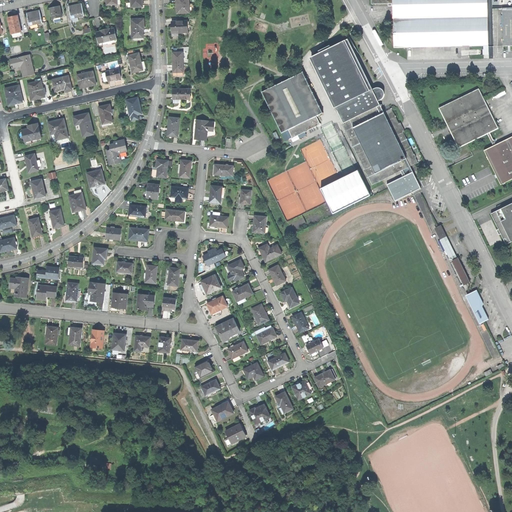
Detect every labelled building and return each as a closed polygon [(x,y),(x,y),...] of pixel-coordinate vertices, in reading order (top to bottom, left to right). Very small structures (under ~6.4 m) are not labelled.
[(176,0),(177,6),(177,13),(189,13),(189,3),(188,0),(176,0)] [(486,0),(393,0),(394,4),(394,24),(394,47),(487,45),(486,0)] [(69,7),(72,18),(84,16),(82,4),(75,5),(69,7)] [(50,9),(53,20),(63,17),(60,6),(54,8),(50,9)] [(511,7),(502,8),(503,46),(511,45),(511,7)] [(27,14),(30,26),(42,23),(39,11),(33,12),(27,14)] [(8,18),(12,34),(21,31),(17,15),(12,17),(8,18)] [(134,39),(146,38),(145,28),(144,19),(133,20),(134,39)] [(172,28),(172,37),(179,37),(179,32),(189,32),(189,22),(172,22),(172,28)] [(98,45),(117,42),(115,29),(109,30),(109,27),(103,28),(100,29),(100,31),(96,32),(98,45)] [(345,122),(343,123),(373,185),(419,162),(393,108),(386,112),(380,101),(385,99),(387,96),(386,92),(383,89),(380,88),(375,90),(350,39),(333,48),(332,46),(320,52),(321,54),(313,57),(345,122)] [(173,62),(173,72),(183,72),(183,52),(173,52),(173,62)] [(129,55),(133,73),(138,71),(143,70),(139,53),(129,55)] [(59,57),(61,64),(67,62),(64,55),(59,57)] [(29,56),(10,61),(12,67),(20,65),(21,70),(23,77),(34,74),(29,56)] [(106,72),(108,80),(115,78),(122,77),(120,68),(106,72)] [(321,122),(317,114),(324,111),(303,70),(262,91),(282,131),(289,128),(293,136),(321,122)] [(78,75),(81,88),(89,86),(96,84),(93,71),(78,75)] [(54,80),(56,91),(62,90),(66,89),(66,91),(73,90),(69,76),(54,80)] [(29,85),(32,99),(39,98),(46,96),(41,78),(37,79),(38,82),(29,85)] [(6,89),(10,105),(17,103),(23,102),(20,86),(6,89)] [(173,95),(173,99),(190,100),(190,90),(174,89),(173,95)] [(477,90),(440,108),(451,130),(458,144),(485,131),(489,129),(495,126),(477,90)] [(130,107),(132,115),(136,114),(141,112),(139,105),(140,104),(139,97),(127,100),(128,107),(130,107)] [(99,107),(103,124),(113,121),(111,113),(112,112),(110,104),(103,106),(99,107)] [(80,115),(73,117),(76,129),(81,128),(83,136),(94,133),(89,113),(80,115)] [(169,127),(168,135),(179,136),(180,118),(170,117),(169,127)] [(55,121),(49,122),(52,134),(55,133),(57,139),(68,136),(67,132),(69,132),(66,123),(65,123),(64,119),(55,121)] [(196,127),(195,138),(201,139),(207,139),(207,134),(207,129),(214,130),(214,123),(208,123),(208,121),(198,120),(197,127),(196,127)] [(24,137),(25,141),(37,138),(42,137),(38,123),(33,124),(33,127),(28,128),(22,130),(24,137)] [(492,145),(483,149),(499,182),(511,175),(511,135),(496,143),(489,129),(485,131),(492,145)] [(107,152),(109,162),(114,161),(115,164),(118,163),(122,162),(120,153),(128,151),(125,140),(115,143),(116,145),(110,146),(111,151),(107,152)] [(29,165),(30,171),(39,169),(35,154),(25,156),(26,161),(27,165),(29,165)] [(159,166),(158,177),(167,177),(168,160),(157,159),(157,163),(157,166),(159,166)] [(182,160),(181,177),(191,177),(191,170),(192,161),(182,160)] [(216,164),(215,173),(233,175),(234,166),(225,165),(216,164)] [(87,173),(91,188),(98,186),(106,184),(102,169),(87,173)] [(321,187),(333,213),(371,196),(360,170),(321,187)] [(414,172),(388,184),(396,201),(422,188),(414,172)] [(33,190),(35,198),(46,195),(42,178),(31,181),(33,190)] [(0,192),(9,190),(6,179),(0,180),(0,192)] [(147,191),(147,198),(158,198),(158,185),(147,185),(147,191)] [(190,188),(173,186),(172,196),(180,196),(189,197),(189,193),(190,188)] [(211,192),(210,201),(221,202),(223,187),(212,186),(211,192)] [(242,189),(241,202),(246,202),(251,203),(252,189),(242,189)] [(69,196),(73,212),(78,211),(78,210),(81,209),(86,208),(82,193),(77,194),(69,196)] [(511,202),(490,213),(497,228),(505,244),(511,240),(511,202)] [(131,209),(130,215),(146,216),(147,206),(131,205),(131,209)] [(54,221),(56,228),(60,227),(65,225),(61,209),(50,212),(52,221),(54,221)] [(185,211),(167,209),(166,219),(175,220),(185,221),(185,211)] [(219,225),(228,226),(229,216),(212,214),(211,224),(219,225)] [(268,216),(255,215),(254,219),(254,224),(256,224),(255,232),(265,233),(266,224),(267,224),(268,216)] [(0,219),(0,229),(17,225),(15,216),(5,218),(0,219)] [(29,220),(33,237),(38,236),(42,234),(38,217),(29,220)] [(436,226),(442,237),(446,235),(441,224),(436,226)] [(107,232),(107,238),(121,239),(122,228),(108,227),(107,232)] [(149,228),(132,227),(131,238),(138,239),(148,240),(149,228)] [(450,255),(455,254),(446,235),(442,237),(440,238),(447,253),(449,252),(450,255)] [(0,241),(0,251),(0,253),(9,251),(17,249),(15,238),(0,241)] [(263,256),(266,262),(281,254),(277,245),(269,249),(267,245),(259,248),(263,256)] [(95,247),(93,263),(104,264),(105,255),(108,256),(108,252),(109,249),(95,247)] [(203,256),(207,265),(214,262),(221,259),(221,258),(225,256),(222,249),(218,251),(217,251),(216,248),(210,251),(211,253),(203,256)] [(70,256),(69,266),(84,267),(84,257),(75,256),(70,256)] [(463,285),(469,282),(457,257),(451,260),(463,285)] [(228,266),(232,274),(227,277),(230,281),(234,279),(235,281),(244,277),(244,276),(246,275),(242,269),(244,268),(242,264),(240,260),(228,266)] [(126,262),(118,262),(117,271),(133,272),(133,263),(126,262)] [(217,267),(214,262),(207,265),(206,266),(206,269),(207,271),(217,267)] [(148,264),(146,281),(156,282),(158,265),(153,265),(148,264)] [(273,278),(277,285),(286,281),(278,265),(269,270),(273,278)] [(38,277),(58,278),(59,268),(48,267),(48,271),(44,271),(38,271),(38,277)] [(170,267),(169,284),(179,285),(179,277),(180,268),(170,267)] [(204,288),(207,294),(221,288),(215,275),(201,282),(204,288)] [(28,277),(21,277),(21,279),(16,279),(11,279),(11,287),(16,288),(16,293),(21,294),(21,297),(27,297),(28,277)] [(105,283),(91,282),(90,293),(93,294),(92,300),(97,300),(104,301),(105,283)] [(68,291),(68,300),(75,301),(78,301),(78,297),(78,290),(78,283),(68,283),(68,291)] [(233,292),(238,301),(245,298),(253,294),(251,289),(249,284),(233,292)] [(38,285),(37,298),(41,299),(45,299),(45,295),(55,296),(56,287),(38,285)] [(283,297),(285,302),(288,301),(291,307),(299,303),(292,288),(281,293),(283,297)] [(472,309),(479,323),(487,319),(481,305),(483,304),(476,289),(467,293),(474,308),(472,309)] [(75,304),(75,301),(68,300),(68,291),(65,291),(65,303),(70,303),(75,304)] [(114,292),(113,306),(119,306),(126,307),(128,293),(114,292)] [(139,294),(138,308),(143,308),(149,308),(149,305),(155,306),(156,295),(149,295),(144,294),(139,294)] [(209,309),(212,313),(221,309),(221,310),(227,306),(222,296),(207,304),(209,309)] [(164,297),(163,309),(172,310),(172,308),(177,308),(177,297),(164,297)] [(252,309),(259,325),(269,320),(266,313),(262,305),(252,309)] [(296,325),(300,332),(305,330),(309,328),(306,321),(302,312),(293,317),(296,325)] [(220,334),(224,341),(230,339),(229,337),(240,331),(234,319),(217,327),(220,334)] [(46,344),(56,345),(58,334),(58,330),(58,328),(53,327),(47,326),(46,344)] [(71,335),(70,345),(80,346),(82,329),(77,328),(71,328),(71,335)] [(259,335),(263,344),(278,337),(276,332),(274,328),(259,335)] [(93,330),(92,347),(102,348),(104,331),(98,331),(93,330)] [(114,333),(112,349),(114,349),(119,350),(124,351),(126,335),(120,334),(114,333)] [(142,346),(149,347),(150,337),(143,336),(136,336),(135,346),(142,346)] [(160,337),(158,352),(169,353),(171,338),(165,337),(160,337)] [(308,350),(311,354),(318,350),(324,347),(320,339),(306,345),(308,350)] [(189,341),(182,340),(181,350),(183,350),(190,351),(197,352),(199,341),(193,341),(190,340),(189,340),(189,341)] [(231,353),(233,358),(249,351),(244,341),(229,349),(231,353)] [(494,356),(499,354),(493,342),(488,344),(494,356)] [(286,352),(270,360),(274,370),(283,366),(291,362),(286,352)] [(199,373),(201,377),(201,378),(212,372),(209,365),(210,365),(209,363),(208,360),(195,366),(199,373)] [(258,363),(244,369),(246,374),(248,378),(255,376),(257,379),(264,376),(258,363)] [(315,378),(319,387),(327,383),(328,385),(332,383),(331,381),(335,379),(330,370),(322,374),(315,378)] [(202,387),(206,396),(212,393),(216,391),(220,389),(218,385),(216,380),(202,387)] [(307,380),(305,381),(311,394),(313,393),(307,380)] [(292,387),(299,400),(311,394),(305,381),(298,384),(292,387)] [(276,397),(279,405),(280,404),(284,412),(293,408),(285,392),(279,395),(276,397)] [(214,414),(218,421),(234,413),(231,408),(228,402),(212,410),(214,414)] [(250,410),(256,424),(265,419),(270,417),(264,405),(259,407),(255,409),(255,408),(250,410)] [(230,439),(232,443),(246,436),(243,430),(240,424),(226,431),(230,439)]
